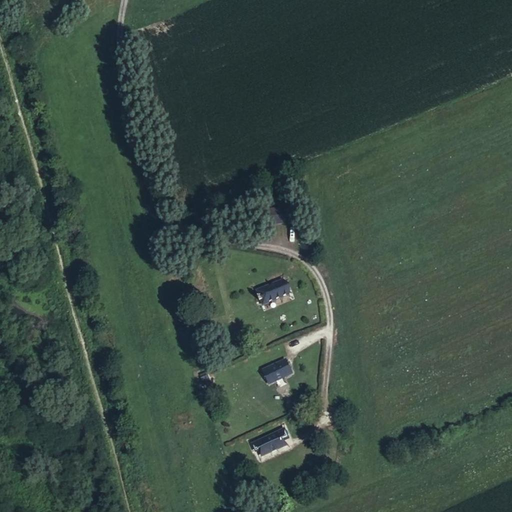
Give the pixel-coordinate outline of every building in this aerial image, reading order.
[(299,224),(297,208),(270,210),(272,228),(280,227),(280,226),(299,224)] [(221,267),(195,279),(201,293),(227,281),(221,267)] [(285,281),(256,292),(263,308),(292,297),(285,281)] [(221,349),(199,359),(206,374),(228,365),(226,360),(231,358),(228,349),(223,352),(221,349)] [(268,386),(294,377),(288,360),(262,369),(268,386)] [(219,420),(192,432),(197,446),(224,434),(219,420)] [(252,442),(258,458),(291,448),(286,431),(252,442)]
